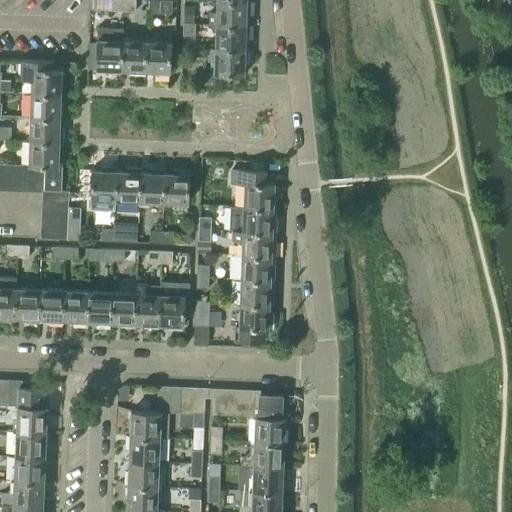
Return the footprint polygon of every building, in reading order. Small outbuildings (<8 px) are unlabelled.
[(111,0),(111,10),(123,11),(123,0),(111,0)] [(123,0),(123,11),(135,12),(135,0),(123,0)] [(160,0),(160,1),(160,12),(171,13),(172,1),(160,0)] [(159,12),(160,12),(160,1),(149,1),(148,13),(159,13),(159,12)] [(209,11),(209,23),(216,23),(216,25),(250,26),(250,25),(246,25),(246,17),(250,17),(250,1),(217,1),(217,11),(209,11)] [(184,5),(184,24),(194,24),(194,6),(184,5)] [(195,34),(196,24),(194,24),(184,24),(183,34),(195,34)] [(216,25),(216,49),(249,50),(249,49),(245,49),(245,41),(249,41),(250,26),(216,25)] [(97,40),(96,68),(105,69),(105,73),(121,73),(122,40),(122,28),(98,27),(97,40)] [(97,40),(88,40),(88,63),(87,68),(96,68),(97,40)] [(122,40),(121,73),(121,69),(129,70),(129,74),(145,74),(146,41),(122,40)] [(146,41),(145,74),(145,70),(153,70),(153,75),(169,75),(170,41),(146,41)] [(230,74),(244,74),(245,65),(248,65),(249,50),(216,49),(215,73),(201,73),(201,85),(230,86),(230,74)] [(31,80),(31,93),(60,94),(64,94),(64,78),(61,78),(61,70),(54,70),(54,62),(21,61),(21,80),(31,80)] [(31,93),(30,117),(63,118),(63,102),(60,102),(60,94),(31,93)] [(30,117),(29,141),(58,142),(62,142),(63,126),(59,126),(59,118),(63,118),(30,117)] [(45,166),(44,190),(60,190),(62,150),(58,150),(58,142),(29,141),(28,165),(32,166),(45,166)] [(0,188),(8,189),(9,165),(0,164),(0,188)] [(20,190),(21,165),(9,165),(8,189),(20,190)] [(32,166),(28,165),(21,165),(20,190),(32,190),(32,166)] [(44,191),(44,190),(45,166),(32,166),(32,190),(44,191)] [(91,199),(115,200),(116,167),(101,166),(101,171),(92,171),(91,199)] [(116,167),(115,200),(139,201),(140,168),(125,167),(125,172),(117,172),(117,167),(116,167)] [(140,168),(139,201),(164,202),(165,169),(149,168),(149,173),(141,172),(141,168),(140,168)] [(165,169),(164,202),(188,203),(189,169),(173,169),(173,174),(165,173),(165,169)] [(233,170),(232,182),(244,183),(243,206),(276,207),(277,193),(273,193),(273,183),(264,183),(265,171),(233,170)] [(69,191),(60,190),(44,190),(44,191),(43,202),(69,203),(69,191)] [(68,215),(69,203),(43,202),(43,214),(68,215)] [(230,206),(229,230),(232,230),(276,231),(276,217),(272,217),(272,209),(276,209),(276,207),(243,206),(230,206)] [(68,227),(68,215),(43,214),(42,226),(68,227)] [(198,229),(210,229),(211,217),(199,217),(198,229)] [(114,229),(113,241),(125,241),(136,242),(136,223),(114,223),(114,229)] [(67,239),(68,227),(42,226),(42,238),(67,239)] [(101,229),(101,241),(113,241),(114,229),(101,229)] [(210,241),(210,229),(198,229),(198,240),(210,241)] [(232,230),(232,240),(238,244),(238,254),(275,256),(275,241),(271,241),(271,233),(276,233),(276,231),(232,230)] [(162,243),(163,231),(149,231),(149,243),(162,243)] [(163,231),(162,243),(172,244),(173,232),(163,231)] [(16,257),(16,245),(5,245),(4,257),(16,257)] [(16,245),(16,257),(29,258),(29,246),(16,245)] [(64,259),(65,247),(54,246),(54,258),(64,259)] [(65,247),(64,259),(77,259),(77,248),(65,247)] [(113,261),(113,249),(101,249),(100,261),(113,261)] [(113,249),(113,261),(124,262),(124,250),(113,249)] [(161,263),(161,251),(148,251),(148,263),(161,263)] [(161,251),(161,263),(171,263),(172,252),(161,251)] [(232,256),(231,277),(232,278),(241,278),(274,280),(274,265),(270,265),(271,257),(275,257),(275,256),(238,254),(237,255),(233,255),(232,256)] [(196,277),(209,277),(209,265),(197,265),(196,277)] [(0,320),(13,321),(15,287),(16,280),(16,277),(0,276),(0,320)] [(208,289),(209,277),(196,277),(196,288),(208,289)] [(241,278),(240,303),(273,304),(274,289),(269,289),(270,280),(274,281),(274,280),(241,278)] [(135,293),(134,326),(158,327),(160,294),(160,285),(136,284),(135,293)] [(15,287),(13,321),(38,322),(39,288),(15,287)] [(39,288),(38,322),(62,323),(63,290),(39,288)] [(63,290),(62,323),(86,324),(87,291),(63,290)] [(87,291),(86,324),(110,325),(111,292),(87,291)] [(111,292),(110,325),(134,326),(135,293),(111,292)] [(160,294),(158,327),(182,328),(184,295),(160,294)] [(195,299),(195,324),(208,324),(209,300),(195,299)] [(235,325),(234,339),(263,340),(263,327),(272,328),(273,312),(269,312),(269,304),(273,304),(240,303),(239,325),(235,325)] [(208,328),(194,327),(194,343),(207,344),(208,328)] [(0,404),(9,405),(10,379),(0,379),(0,404)] [(21,405),(22,387),(22,380),(10,379),(9,405),(17,405),(21,405)] [(158,385),(157,411),(168,412),(169,386),(158,385)] [(169,386),(168,412),(169,412),(180,412),(181,386),(169,386)] [(181,386),(180,412),(192,413),(193,387),(181,386)] [(16,430),(46,431),(47,406),(42,406),(43,388),(22,387),(21,405),(17,405),(16,430)] [(193,387),(192,413),(193,413),(203,413),(204,413),(205,387),(193,387)] [(223,414),(225,388),(213,388),(212,413),(223,414)] [(235,414),(236,389),(225,388),(223,414),(235,414)] [(248,389),(247,415),(255,415),(259,415),(260,392),(260,388),(259,388),(259,390),(248,389)] [(247,415),(248,389),(236,389),(235,414),(247,415)] [(254,440),(284,441),(285,416),(281,416),(282,393),(260,392),(259,415),(255,415),(254,440)] [(131,410),(130,435),(159,436),(159,437),(168,438),(168,436),(169,412),(168,412),(157,411),(131,410)] [(193,413),(193,427),(203,427),(203,413),(193,413)] [(210,438),(222,438),(222,427),(211,426),(210,438)] [(44,456),(46,431),(16,430),(15,455),(44,456)] [(130,435),(129,460),(158,461),(159,437),(159,436),(130,435)] [(221,453),(222,438),(210,438),(210,452),(221,453)] [(283,466),(284,441),(254,440),(254,449),(242,454),(242,465),(253,465),(253,464),(283,466)] [(191,462),(202,462),(202,451),(192,450),(191,462)] [(43,481),(44,456),(15,455),(14,479),(43,481)] [(129,460),(128,484),(157,485),(158,461),(129,460)] [(201,477),(202,462),(191,462),(190,476),(201,477)] [(282,491),(283,466),(253,464),(253,465),(252,489),(282,491)] [(208,487),(219,488),(219,476),(209,475),(208,487)] [(42,506),(43,481),(14,479),(13,504),(42,506)] [(128,484),(127,509),(156,510),(157,485),(128,484)] [(219,502),(219,488),(208,487),(208,502),(219,502)] [(280,511),(282,491),(252,489),(252,491),(239,490),(238,511),(280,511)] [(189,511),(200,511),(200,500),(190,499),(189,511)]
